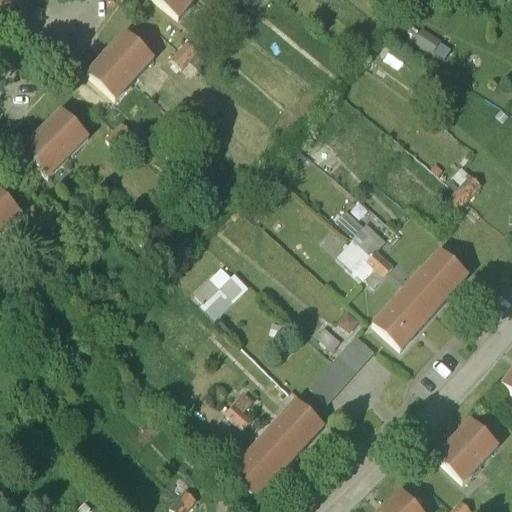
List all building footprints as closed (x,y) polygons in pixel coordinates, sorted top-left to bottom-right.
[(0,0),(0,9),(9,0),(0,0)] [(149,0),(178,22),(194,0),(149,0)] [(417,43),(441,56),(450,40),(426,27),(417,43)] [(125,37),(87,77),(115,102),(152,62),(125,37)] [(186,46),(170,63),(180,72),(195,55),(186,46)] [(61,114),(21,154),(47,180),(87,139),(61,114)] [(122,126),(106,142),(116,152),(132,135),(122,126)] [(469,179),(445,204),(455,214),(479,188),(469,179)] [(0,197),(0,234),(18,217),(0,197)] [(55,204),(37,221),(46,231),(64,214),(55,204)] [(438,254),(370,330),(397,354),(466,279),(438,254)] [(390,270),(374,255),(364,265),(381,280),(390,270)] [(195,296),(218,321),(250,291),(227,266),(195,296)] [(354,341),(308,392),(326,407),(372,357),(354,341)] [(511,374),(501,389),(511,397),(511,374)] [(296,407),(229,481),(255,504),(322,431),(296,407)] [(252,424),(235,409),(226,419),(243,434),(252,424)] [(469,425),(434,462),(461,487),(496,450),(469,425)] [(414,511),(400,496),(382,511),(414,511)] [(186,497),(172,511),(190,511),(196,506),(186,497)]
